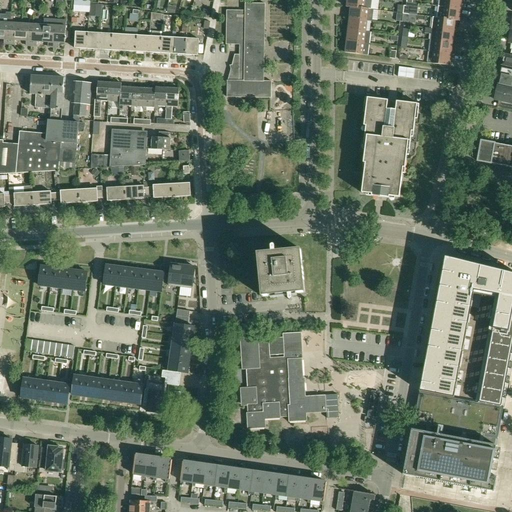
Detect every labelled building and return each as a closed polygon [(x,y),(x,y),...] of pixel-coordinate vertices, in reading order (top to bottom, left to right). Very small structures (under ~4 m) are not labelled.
[(89,11),(90,4),(90,1),(74,0),(73,11),(89,11)] [(371,0),(347,0),(347,7),(351,7),(371,10),(371,0)] [(462,0),(439,0),(440,0),(439,8),(443,8),(461,10),(462,0)] [(98,4),(90,4),(89,11),(89,17),(101,17),(101,6),(101,4),(98,4)] [(177,6),(168,4),(167,12),(175,13),(177,6)] [(272,81),(264,81),(265,4),(250,4),(245,4),(245,11),(245,19),(237,19),(237,11),(230,11),(227,11),(226,45),(240,45),(239,55),(235,55),(232,66),(230,66),(231,70),(228,81),(227,81),(227,90),(227,97),(271,98),(272,81)] [(351,7),(350,19),(367,21),(372,22),(372,21),(372,20),(373,10),(371,10),(351,7)] [(439,8),(438,19),(456,21),(456,22),(460,22),(461,10),(443,8),(439,8)] [(202,17),(211,19),(212,12),(212,10),(203,9),(202,17)] [(0,40),(5,41),(4,45),(10,45),(11,24),(11,17),(11,13),(6,13),(6,14),(0,14),(0,20),(0,40)] [(431,30),(432,30),(436,30),(454,32),(456,22),(456,21),(438,19),(432,18),(431,30)] [(367,21),(349,19),(348,30),(366,32),(367,21)] [(45,20),(44,26),(43,43),(48,43),(48,47),(54,48),(55,21),(45,20)] [(66,21),(55,21),(54,48),(60,48),(60,44),(65,44),(66,27),(66,21)] [(22,25),(11,24),(10,45),(15,46),(16,41),(21,42),(22,25)] [(33,25),(22,25),(21,42),(27,42),(26,46),(32,46),(33,25)] [(43,43),(44,26),(33,25),(32,46),(37,47),(38,43),(43,43)] [(430,41),(432,41),(453,43),(454,32),(436,30),(432,30),(431,30),(426,29),(425,34),(431,35),(430,41)] [(368,41),(369,40),(370,33),(366,32),(348,30),(347,41),(365,43),(367,44),(368,41)] [(87,49),(88,33),(76,32),(75,49),(87,49)] [(88,33),(87,49),(100,50),(101,34),(97,33),(88,33)] [(101,34),(100,50),(112,51),(113,34),(103,34),(101,34)] [(113,34),(112,51),(124,52),(125,35),(123,35),(113,34)] [(125,35),(124,52),(136,52),(137,36),(127,35),(125,35)] [(137,36),(136,52),(149,53),(150,36),(148,36),(137,36)] [(150,36),(149,53),(161,54),(162,37),(152,37),(150,36)] [(162,37),(161,54),(173,55),(174,38),(172,38),(162,37)] [(174,38),(173,55),(186,55),(187,39),(176,38),(174,38)] [(187,39),(186,55),(198,56),(199,39),(187,39)] [(345,53),(363,55),(366,56),(366,52),(368,52),(369,44),(367,44),(365,43),(347,41),(345,53)] [(434,52),(451,55),(453,43),(432,41),(432,44),(430,45),(429,52),(433,53),(434,52)] [(428,64),(432,64),(450,67),(451,55),(434,52),(433,53),(429,52),(428,64)] [(511,55),(504,54),(501,66),(511,68),(511,55)] [(399,67),(398,77),(414,79),(415,69),(399,67)] [(511,70),(501,68),(500,75),(498,84),(511,87),(511,70)] [(36,108),(41,109),(43,76),(32,76),(30,94),(36,95),(36,108)] [(41,109),(46,109),(47,104),(52,105),(52,95),(54,77),(43,76),(41,109)] [(63,110),(63,96),(65,78),(54,77),(52,95),(52,105),(52,109),(63,110)] [(109,102),(110,83),(98,82),(97,100),(95,100),(94,117),(101,117),(101,105),(101,101),(109,102)] [(74,83),(72,104),(75,104),(74,116),(80,117),(83,84),(74,83)] [(122,83),(110,83),(109,102),(109,105),(112,105),(112,102),(121,103),(122,87),(122,83)] [(83,84),(80,117),(86,117),(87,105),(90,106),(92,84),(83,84)] [(506,110),(511,110),(511,89),(497,86),(496,91),(494,91),(492,99),(494,99),(494,100),(507,103),(506,110)] [(133,88),(122,87),(121,103),(120,110),(124,110),(124,106),(132,107),(133,88)] [(156,87),(156,89),(155,108),(155,110),(159,110),(159,106),(167,107),(168,88),(156,87)] [(145,88),(133,88),(132,107),(132,111),(135,111),(136,107),(144,108),(145,88)] [(147,108),(155,108),(156,89),(145,88),(144,108),(143,111),(147,111),(147,108)] [(167,107),(166,119),(166,124),(174,125),(174,120),(171,120),(172,107),(179,107),(180,89),(168,88),(167,107)] [(412,132),(414,133),(416,114),(418,115),(419,105),(397,102),(395,111),(387,110),(388,101),(366,98),(364,108),(366,108),(364,126),(366,127),(364,145),(366,145),(363,164),(365,164),(362,194),(372,195),(371,197),(377,197),(389,199),(390,197),(400,198),(403,169),(405,169),(408,151),(410,151),(412,132)] [(0,174),(59,171),(60,162),(64,122),(49,120),(47,134),(20,131),(19,145),(4,144),(4,140),(0,140),(0,174)] [(79,132),(80,123),(64,122),(60,162),(75,164),(79,132)] [(122,167),(124,131),(112,130),(110,156),(110,168),(122,167)] [(131,166),(134,166),(136,131),(124,131),(122,167),(131,166)] [(136,131),(134,166),(137,166),(146,166),(147,149),(148,138),(148,132),(136,131)] [(153,139),(148,138),(147,149),(171,150),(172,138),(169,138),(169,133),(160,133),(160,138),(153,137),(153,139)] [(504,166),(507,146),(481,141),(477,161),(504,166)] [(180,162),(189,161),(190,161),(190,151),(179,152),(180,162)] [(124,168),(114,168),(114,174),(114,176),(125,176),(124,168)] [(95,169),(91,173),(96,178),(100,173),(95,169)] [(172,185),(172,198),(191,196),(191,184),(172,185)] [(154,187),(149,188),(150,195),(154,195),(154,196),(155,199),(172,198),(172,185),(154,186),(154,187)] [(15,187),(10,188),(10,191),(10,196),(11,203),(15,203),(15,205),(16,207),(34,206),(33,193),(33,186),(24,187),(15,187)] [(98,189),(79,190),(80,203),(99,202),(99,200),(99,198),(103,198),(103,190),(103,186),(97,187),(98,189)] [(141,187),(126,187),(126,200),(145,199),(145,197),(145,195),(150,195),(149,188),(145,188),(144,186),(141,187)] [(108,190),(103,190),(103,198),(108,198),(108,199),(108,201),(126,200),(126,187),(108,189),(108,190)] [(61,193),(57,193),(57,200),(62,200),(62,202),(62,204),(80,203),(79,190),(61,191),(61,193)] [(52,192),(33,193),(34,206),(52,205),(52,203),(52,201),(57,200),(57,193),(52,194),(52,192)] [(6,194),(0,194),(0,208),(6,208),(6,205),(6,203),(11,203),(10,196),(6,196),(6,194)] [(281,295),(291,294),(301,293),(305,293),(301,249),(258,254),(262,295),(262,297),(281,295)] [(421,382),(419,391),(454,398),(458,374),(473,298),(494,302),(486,342),(475,401),(478,402),(501,407),(503,398),(504,392),(505,383),(507,377),(508,369),(509,362),(511,354),(511,348),(511,273),(496,269),(490,268),(489,267),(483,266),(482,265),(475,264),(474,264),(468,262),(445,256),(443,266),(442,272),(440,281),(439,287),(436,303),(435,309),(432,325),(431,331),(428,347),(426,353),(422,376),(421,382)] [(180,287),(183,266),(171,264),(169,286),(180,287)] [(39,286),(51,287),(53,268),(41,266),(39,286)] [(116,286),(118,267),(107,266),(104,285),(116,286)] [(195,267),(183,266),(180,287),(192,289),(195,267)] [(118,267),(116,286),(127,288),(130,269),(118,267)] [(51,287),(62,289),(64,269),(53,268),(51,287)] [(76,271),(64,269),(62,289),(73,290),(76,271)] [(141,270),(130,269),(127,288),(138,289),(141,270)] [(152,271),(141,270),(138,289),(150,291),(152,271)] [(88,272),(76,271),(73,290),(85,292),(88,272)] [(164,273),(152,271),(150,291),(162,292),(164,273)] [(177,316),(189,318),(190,311),(177,310),(177,316)] [(189,318),(177,316),(176,322),(188,324),(189,318)] [(175,324),(174,336),(193,339),(194,327),(175,324)] [(283,333),(283,337),(267,338),(267,334),(257,335),(258,337),(240,338),(240,339),(241,339),(243,370),(248,370),(248,375),(247,375),(247,383),(248,383),(249,388),(240,388),(240,389),(241,389),(242,405),(247,405),(248,413),(246,413),(247,429),(248,429),(248,428),(265,427),(264,419),(280,418),(280,417),(288,417),(288,421),(306,420),(306,412),(325,412),(326,412),(325,395),(304,397),(303,383),(305,383),(305,378),(302,378),(301,359),(303,359),(302,340),(301,332),(283,333)] [(193,339),(174,336),(172,347),(191,350),(193,339)] [(170,359),(189,361),(191,350),(172,347),(170,359)] [(189,361),(170,359),(169,370),(188,373),(189,361)] [(84,397),(86,377),(75,376),(72,395),(84,397)] [(86,377),(84,397),(95,398),(98,379),(86,377)] [(33,399),(36,380),(24,379),(21,398),(33,399)] [(109,381),(98,379),(95,398),(106,400),(109,381)] [(47,382),(36,380),(33,399),(44,401),(47,382)] [(106,400),(118,401),(120,382),(109,381),(106,400)] [(44,401),(56,403),(58,383),(47,382),(44,401)] [(132,384),(120,382),(118,401),(129,403),(132,384)] [(58,383),(56,403),(67,404),(70,385),(58,383)] [(132,384),(129,403),(141,405),(143,386),(132,384)] [(164,392),(146,389),(145,389),(143,403),(148,403),(147,412),(161,414),(164,392)] [(496,446),(497,439),(503,407),(419,391),(413,424),(420,425),(419,431),(412,430),(403,475),(494,492),(497,477),(491,476),(496,446)] [(338,395),(326,395),(327,419),(339,419),(338,395)] [(0,438),(0,466),(8,467),(8,470),(15,471),(16,459),(17,454),(11,453),(11,443),(12,439),(0,438)] [(15,471),(15,472),(27,473),(28,467),(36,468),(38,446),(25,445),(23,459),(16,459),(15,471)] [(41,455),(40,468),(47,469),(46,471),(61,472),(61,471),(63,471),(64,463),(62,463),(64,449),(59,449),(59,447),(49,446),(48,455),(47,456),(42,456),(42,455),(41,455)] [(145,476),(148,457),(136,455),(133,474),(142,476),(141,479),(145,480),(145,476)] [(157,478),(160,459),(148,457),(145,476),(154,477),(153,483),(156,484),(157,478)] [(168,483),(169,479),(172,460),(160,459),(157,478),(166,479),(165,483),(168,483)] [(183,485),(184,481),(193,483),(195,464),(183,462),(180,481),(181,481),(180,485),(183,485)] [(204,484),(207,465),(195,464),(193,483),(192,486),(195,487),(196,483),(204,484)] [(216,486),(219,467),(207,465),(204,484),(204,488),(207,489),(207,485),(216,486)] [(231,469),(219,467),(216,486),(225,487),(225,491),(227,492),(228,488),(231,469)] [(240,490),(243,470),(231,469),(228,488),(237,489),(236,493),(240,493),(240,490)] [(251,495),(252,491),(255,472),(243,470),(240,490),(249,491),(248,494),(251,495)] [(255,492),(264,493),(267,474),(255,472),(252,491),(251,495),(254,495),(255,492)] [(267,474),(264,493),(263,497),(266,497),(267,493),(276,495),(278,476),(267,474)] [(279,495),(288,496),(290,477),(278,476),(276,495),(275,498),(278,499),(279,495)] [(290,477),(288,496),(296,498),(296,501),(299,502),(300,498),(302,479),(290,477)] [(311,504),(311,500),(314,481),(302,479),(300,498),(308,499),(308,503),(311,504)] [(311,500),(320,501),(320,505),(322,505),(323,501),(324,502),(327,482),(314,481),(311,500)] [(353,504),(372,507),(374,494),(355,491),(353,504)] [(44,511),(45,508),(56,510),(56,509),(54,509),(55,505),(56,505),(57,497),(36,495),(35,507),(34,511),(44,511)] [(131,501),(130,511),(149,511),(150,506),(154,507),(154,503),(150,503),(150,502),(144,501),(131,501)]
